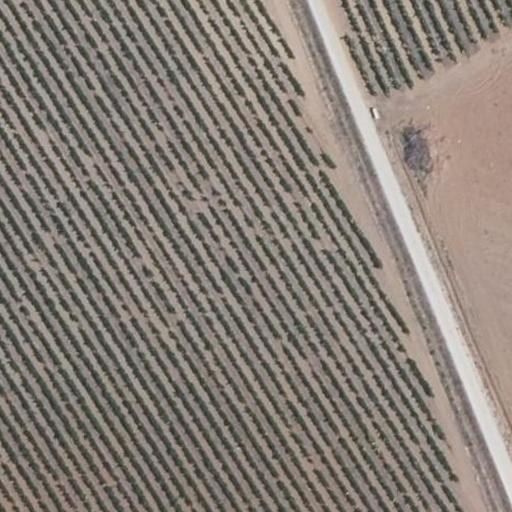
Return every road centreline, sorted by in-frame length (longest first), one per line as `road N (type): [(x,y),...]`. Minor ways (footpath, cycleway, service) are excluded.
road 1 (track): [(511,480),(405,240),(358,111)]
road 2 (track): [(358,111),(511,39)]
